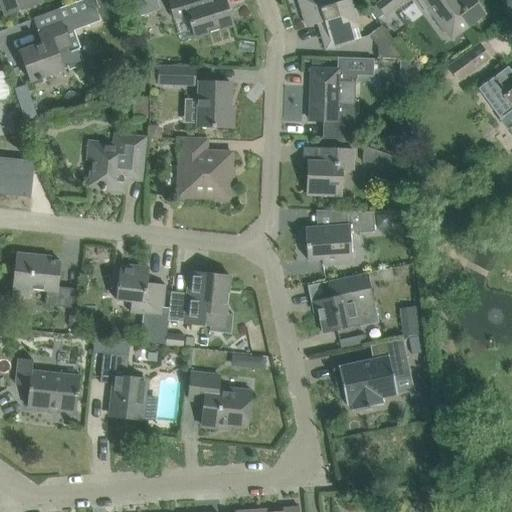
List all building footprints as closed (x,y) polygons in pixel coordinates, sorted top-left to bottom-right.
[(0,0),(6,15),(41,2),(40,0),(0,0)] [(43,43),(19,52),(30,82),(49,75),(64,69),(68,68),(69,70),(84,64),(79,49),(72,51),(70,45),(66,33),(100,20),(96,9),(99,8),(96,0),(80,0),(57,9),(62,22),(46,28),(38,31),(43,43)] [(156,0),(136,6),(140,20),(160,13),(156,0)] [(168,0),(174,19),(188,15),(195,38),(233,26),(225,0),(211,0),(205,2),(204,0),(168,0)] [(334,0),(298,0),(307,28),(324,22),(328,34),(322,36),(326,50),(346,44),(355,41),(352,28),(359,26),(350,0),(338,0),(335,1),(334,0)] [(384,16),(404,0),(381,0),(376,5),(384,16)] [(429,12),(451,41),(486,15),(474,0),(417,0),(427,13),(429,12)] [(379,47),(378,58),(399,59),(407,59),(382,26),(370,35),(379,47)] [(479,44),(448,67),(459,81),(490,58),(479,44)] [(399,59),(398,83),(409,89),(422,79),(407,59),(399,59)] [(170,67),(170,66),(159,66),(152,66),(151,84),(195,85),(195,68),(170,67)] [(339,70),(311,69),(310,121),(322,122),(321,139),(343,140),(354,132),(356,83),(339,82),(339,70)] [(511,75),(507,69),(480,89),(511,131),(511,75)] [(231,84),(211,83),(200,83),(198,128),(233,129),(234,112),(230,112),(231,84)] [(35,122),(30,132),(42,137),(47,127),(35,122)] [(150,125),(149,139),(162,140),(162,130),(158,126),(150,125)] [(142,171),(144,151),(145,139),(116,136),(115,145),(90,143),(88,161),(93,161),(90,185),(102,187),(102,191),(125,193),(127,170),(142,171)] [(207,141),(187,140),(178,139),(177,152),(180,153),(178,197),(215,199),(215,202),(233,202),(234,185),(231,185),(232,154),(206,152),(207,141)] [(364,146),(364,162),(400,164),(400,159),(364,146)] [(307,196),(327,196),(341,197),(342,170),(353,170),(354,151),(320,150),(320,163),(308,162),(307,196)] [(0,189),(30,193),(34,161),(0,157),(0,189)] [(374,212),(334,211),(335,226),(306,228),(308,260),(323,259),(324,266),(352,264),(350,234),(375,232),(374,212)] [(391,214),(377,215),(378,228),(391,227),(391,214)] [(45,306),(73,309),(74,289),(58,287),(61,262),(51,261),(51,257),(16,254),(11,303),(12,303),(13,295),(30,297),(31,290),(47,292),(45,306)] [(120,265),(118,284),(116,301),(131,302),(130,313),(162,317),(165,286),(148,284),(149,268),(120,265)] [(391,279),(403,276),(400,266),(389,269),(391,279)] [(171,293),(168,321),(183,323),(183,324),(210,327),(210,331),(231,334),(233,315),(226,314),(230,276),(204,274),(190,272),(189,272),(189,276),(187,293),(187,295),(171,293)] [(323,334),(343,330),(361,326),(357,308),(374,305),(367,274),(327,283),(330,298),(319,300),(321,310),(318,310),(323,334)] [(419,326),(402,328),(403,337),(420,335),(419,326)] [(149,330),(147,341),(164,343),(165,332),(149,330)] [(167,334),(166,345),(183,347),(184,336),(167,334)] [(420,335),(407,338),(410,355),(424,352),(420,335)] [(403,340),(390,342),(371,346),(373,360),(338,368),(346,406),(351,405),(353,412),(384,405),(383,398),(398,395),(394,380),(412,376),(403,340)] [(141,420),(143,400),(145,380),(126,377),(128,356),(103,353),(102,363),(100,383),(114,385),(111,416),(141,420)] [(249,357),(248,369),(264,370),(265,358),(249,357)] [(32,371),(33,361),(19,359),(16,385),(29,387),(27,407),(76,413),(80,376),(32,371)] [(191,374),(190,380),(188,400),(204,402),(201,426),(220,428),(220,424),(247,427),(251,392),(218,389),(219,377),(191,374)]
